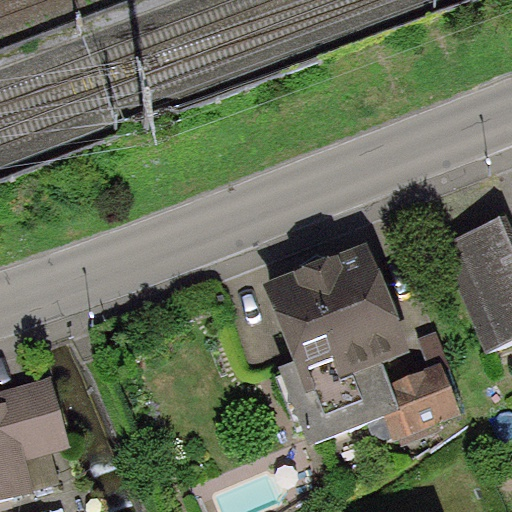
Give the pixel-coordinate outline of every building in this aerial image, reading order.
[(511,250),(499,221),(438,248),(485,355),(511,343),(511,250)] [(367,247),(263,289),(307,398),(411,356),(367,247)] [(462,415),(441,365),(398,383),(401,396),(402,413),(384,420),(394,443),(462,415)] [(0,394),(0,405),(8,404),(25,463),(71,450),(52,380),(0,394)] [(0,504),(34,496),(25,463),(8,404),(0,405),(0,504)]
